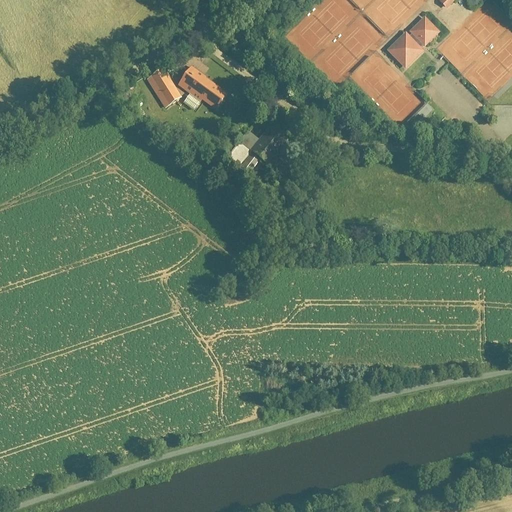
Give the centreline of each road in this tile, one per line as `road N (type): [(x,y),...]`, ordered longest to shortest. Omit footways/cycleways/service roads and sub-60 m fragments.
road 1 (residential): [(511,155),(333,144),(183,39)]
road 2 (track): [(183,39),(0,140)]
road 3 (track): [(511,475),(372,511)]
